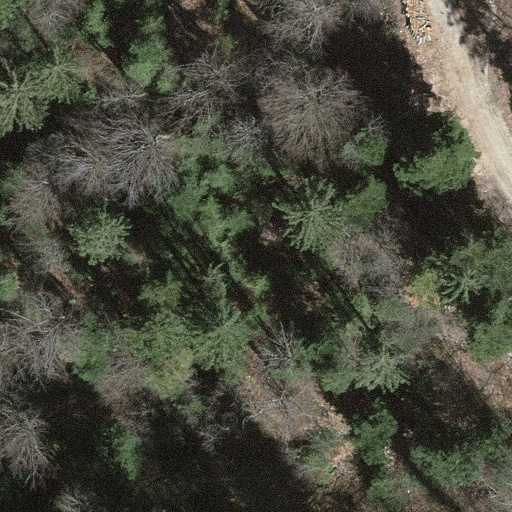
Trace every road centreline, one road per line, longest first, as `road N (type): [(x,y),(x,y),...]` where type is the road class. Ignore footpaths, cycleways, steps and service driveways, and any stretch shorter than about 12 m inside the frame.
road 1 (track): [(511,162),(434,0)]
road 2 (track): [(490,125),(506,0)]
